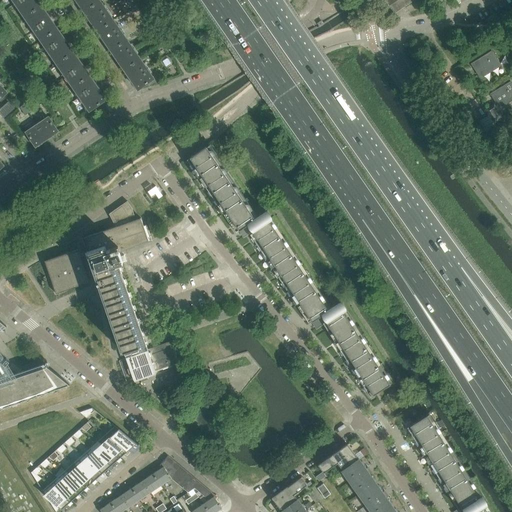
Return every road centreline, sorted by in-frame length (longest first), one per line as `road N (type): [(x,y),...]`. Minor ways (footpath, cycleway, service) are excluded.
road 1 (residential): [(362,420),(160,163)]
road 2 (motorway): [(438,250),(260,0)]
road 3 (motorway): [(371,213),(416,306),(511,460)]
road 4 (motorway): [(222,0),(371,213)]
road 5 (unclassified): [(369,34),(310,49),(160,163)]
road 6 (motorway): [(371,213),(511,414)]
road 7 (unclassified): [(129,108),(246,62),(309,20),(321,0)]
road 8 (unclassified): [(511,217),(399,66),(392,38)]
road 9 (residential): [(164,436),(0,297)]
road 10 (residential): [(0,275),(160,163)]
road 11 (residential): [(243,504),(362,420)]
road 12 (residential): [(129,108),(58,0)]
road 13 (motorway): [(511,356),(438,250)]
